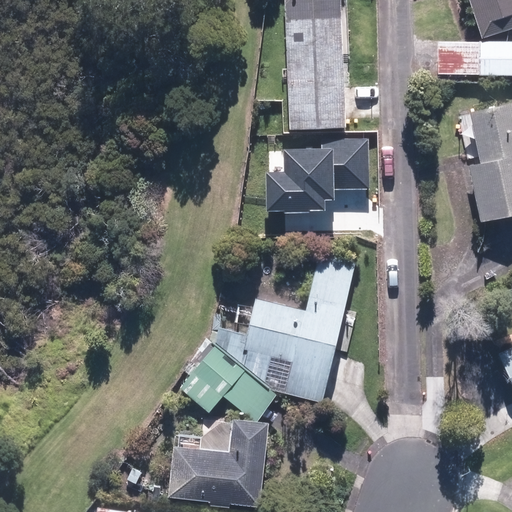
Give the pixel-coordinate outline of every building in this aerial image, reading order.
[(340,0),(285,0),(287,127),(343,126),(340,0)] [(511,0),(469,0),(482,38),(511,27),(511,0)] [(511,44),(440,43),(439,73),(511,75),(511,44)] [(511,215),(511,103),(469,113),(481,163),(470,165),(483,222),(511,215)] [(370,190),(369,137),(322,138),(322,150),(285,150),(285,173),(266,173),(267,211),(324,210),(324,201),(335,200),(335,190),(370,190)] [(276,394),(267,387),(320,401),(355,262),(320,254),(305,312),(256,299),(246,338),(219,331),(215,346),(207,339),(184,367),(193,374),(181,389),(209,411),(222,395),(254,421),(276,394)] [(511,346),(499,352),(511,383),(511,346)] [(174,446),(169,496),(259,505),(267,423),(233,420),(230,452),(174,446)]
